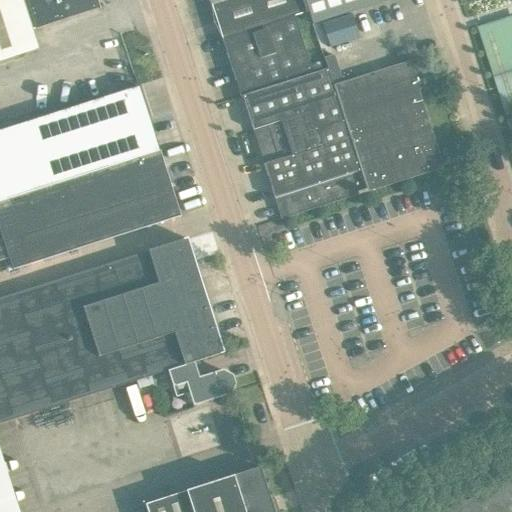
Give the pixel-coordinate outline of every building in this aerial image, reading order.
[(0,0),(0,59),(36,49),(30,30),(20,0),(0,0)] [(20,0),(30,30),(97,8),(94,0),(20,0)] [(210,0),(223,38),(223,39),(294,17),(305,13),(301,0),(210,0)] [(305,0),(312,21),(378,0),(305,0)] [(328,48),(360,38),(352,14),(321,23),(328,48)] [(511,14),(482,22),(505,119),(511,117),(511,14)] [(294,17),(223,39),(241,96),(243,96),(313,73),(294,17)] [(415,59),(333,86),(368,192),(443,168),(417,90),(423,87),(415,59)] [(313,73),(243,96),(280,220),(368,192),(333,86),(327,69),(313,74),(313,73)] [(0,130),(0,202),(158,152),(137,87),(0,130)] [(158,152),(0,202),(0,261),(8,259),(11,270),(179,217),(161,160),(158,152)] [(0,297),(0,422),(167,371),(193,363),(223,353),(186,239),(0,297)] [(479,245),(471,248),(475,262),(484,260),(479,245)] [(198,378),(193,363),(167,371),(175,398),(188,393),(192,406),(229,395),(233,387),(229,374),(222,371),(198,378)] [(0,511),(17,511),(0,457),(0,511)] [(273,511),(259,468),(144,505),(146,511),(273,511)] [(511,511),(511,479),(442,511),(511,511)]
